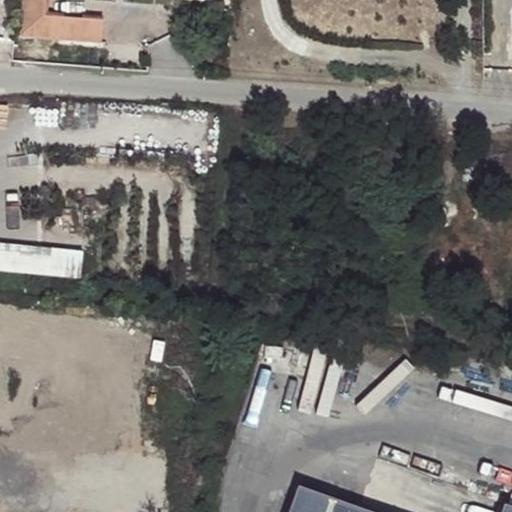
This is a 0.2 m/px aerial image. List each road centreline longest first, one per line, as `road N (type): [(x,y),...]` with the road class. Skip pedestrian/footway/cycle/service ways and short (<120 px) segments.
road 1 (tertiary): [(0,79),(511,116)]
road 2 (unknown): [(275,0),(277,20),(300,43),(431,59),(505,115),(511,8)]
